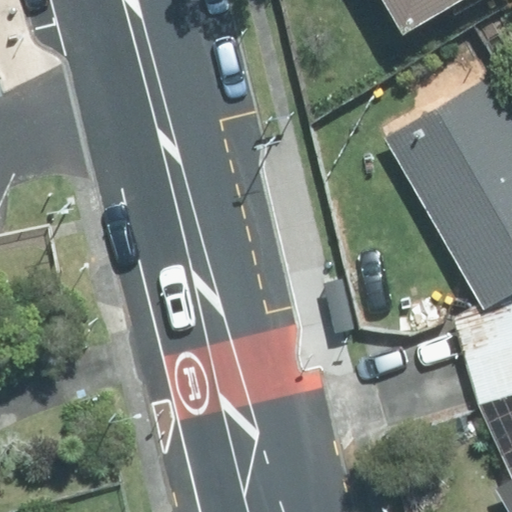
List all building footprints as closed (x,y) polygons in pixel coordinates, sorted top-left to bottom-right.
[(408,0),(422,23),(461,0),(408,0)] [(472,359),(511,346),(511,96),(496,69),(391,131),(488,297),(458,312),(472,359)] [(344,277),(324,282),(337,332),(357,327),(344,277)] [(511,346),(472,359),(483,399),(511,460),(511,476),(503,482),(511,497),(511,346)] [(0,468),(51,494),(0,431),(0,468)]
